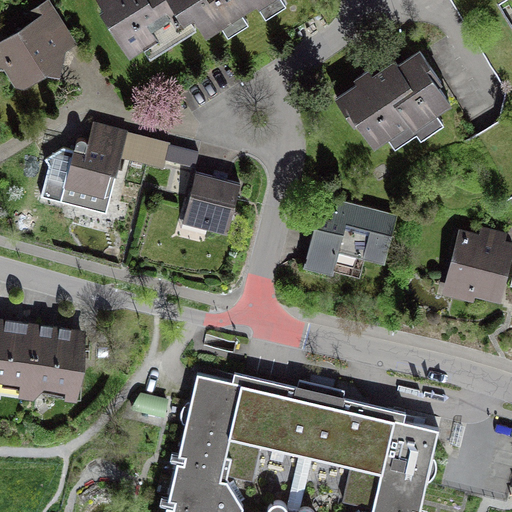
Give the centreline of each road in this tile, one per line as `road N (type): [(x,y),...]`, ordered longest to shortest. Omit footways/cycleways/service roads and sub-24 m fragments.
road 1 (residential): [(511,388),(249,321)]
road 2 (residential): [(249,321),(157,309),(0,266)]
road 3 (residential): [(268,84),(372,11),(439,0)]
road 4 (residential): [(249,321),(287,153)]
road 5 (residential): [(287,153),(225,137),(234,108),(268,84)]
